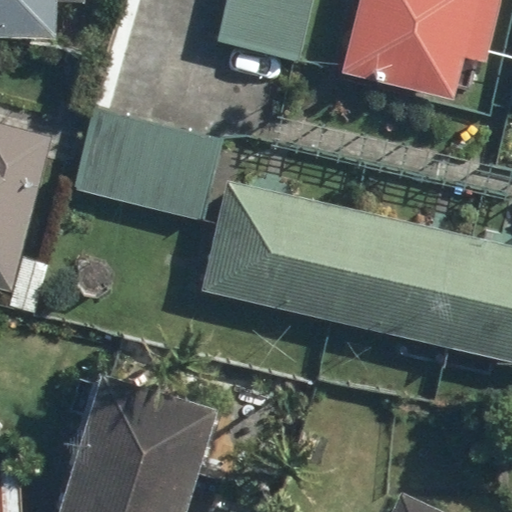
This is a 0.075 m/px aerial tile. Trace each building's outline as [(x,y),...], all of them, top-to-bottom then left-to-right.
[(0,0),(0,30),(55,31),(55,0),(0,0)] [(225,0),(216,35),(297,57),(312,0),(225,0)] [(361,0),(343,67),(447,95),(459,49),(482,55),(496,0),(361,0)] [(104,102),(82,183),(205,216),(227,134),(104,102)] [(0,279),(12,283),(47,142),(50,130),(0,117),(0,279)] [(511,239),(237,166),(206,282),(511,363),(511,239)] [(97,362),(47,511),(170,511),(208,398),(97,362)] [(0,462),(0,511),(18,511),(17,462),(0,462)] [(444,511),(402,492),(392,511),(444,511)]
